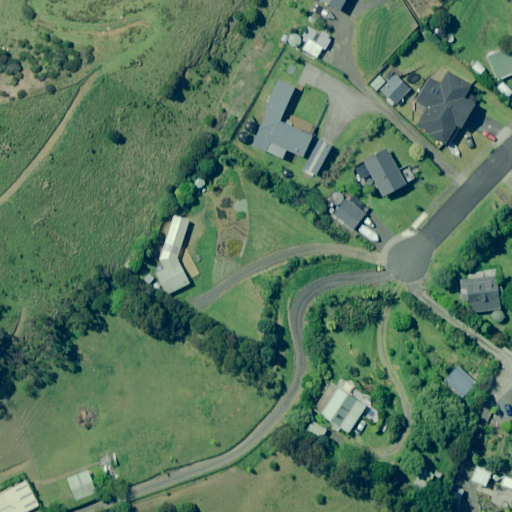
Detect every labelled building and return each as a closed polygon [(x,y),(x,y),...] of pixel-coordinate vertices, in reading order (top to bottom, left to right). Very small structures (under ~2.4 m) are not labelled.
[(320,0),(338,11),(344,0),(320,0)] [(300,35),(288,34),(287,46),(299,47),(300,35)] [(321,47),(307,39),(301,49),(315,57),(321,47)] [(485,55),(494,79),(511,72),(511,52),(509,46),(485,55)] [(468,85),(445,71),(438,83),(429,77),(414,102),(424,108),(414,125),(427,133),(426,135),(443,145),(457,122),(460,123),(475,98),(464,92),(468,85)] [(407,89),(394,76),(379,90),(393,104),(407,89)] [(292,88),(274,80),(260,112),(263,113),(249,145),(264,152),(268,142),(302,157),(311,136),(277,121),(292,88)] [(511,92),(501,82),(495,88),(506,98),(511,92)] [(332,147),(318,139),(302,169),(316,176),(332,147)] [(403,184),(383,149),(362,162),(382,196),(403,184)] [(364,214),(345,198),(331,214),(350,231),(364,214)] [(198,274),(190,258),(180,264),(179,261),(155,273),(165,294),(189,282),(188,279),(198,274)] [(498,309),(495,270),(471,272),(472,278),(457,279),(459,302),(467,301),(468,312),(498,309)] [(503,321),(504,312),(491,312),(490,321),(503,321)] [(474,381),(455,366),(443,382),(462,397),(474,381)] [(332,422),(329,426),(338,432),(341,428),(347,432),(364,406),(337,388),(329,383),(312,409),(332,422)] [(311,419),(303,431),(317,440),(325,428),(311,419)] [(489,472),(475,466),(469,480),(483,486),(489,472)] [(95,490),(88,470),(66,478),(74,498),(95,490)] [(507,477),(494,472),(487,490),(500,495),(507,477)] [(0,511),(23,511),(37,505),(24,481),(0,493),(0,511)] [(468,490),(453,485),(446,506),(461,511),(468,490)] [(490,508),(490,497),(476,496),(476,508),(490,508)]
